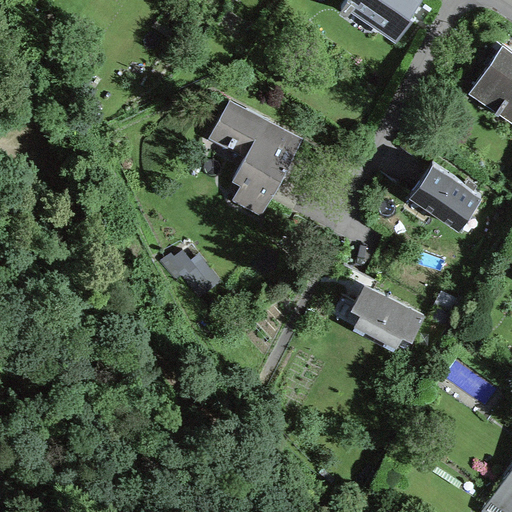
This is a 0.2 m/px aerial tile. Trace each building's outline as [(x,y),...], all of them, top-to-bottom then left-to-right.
[(397,36),(413,13),(410,11),(417,0),(344,0),(341,5),(342,9),(346,10),(351,4),(397,36)] [(506,100),(511,104),(511,50),(501,43),(470,89),(496,107),(495,109),(498,111),(506,100)] [(230,139),(228,142),(233,144),(234,141),(248,148),(232,178),(243,183),(235,197),(262,210),(285,165),(299,140),(232,105),(227,114),(222,111),(212,129),(230,139)] [(470,185),(432,159),(410,191),(459,225),(481,193),(470,185)] [(356,320),(397,341),(402,331),(412,336),(424,313),(390,295),(364,281),(352,305),(361,310),(356,320)] [(511,511),(511,467),(508,473),(506,472),(488,498),(509,511),(511,511)]
